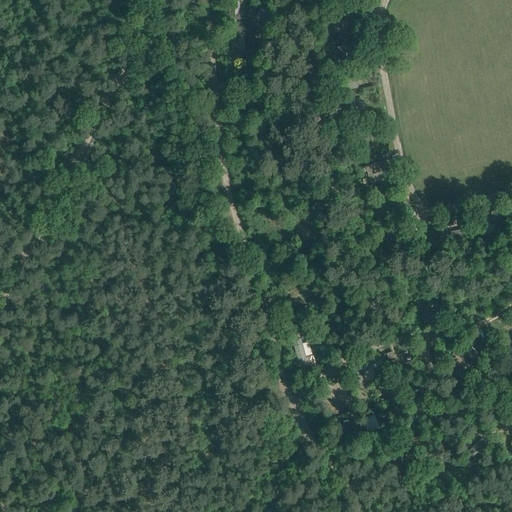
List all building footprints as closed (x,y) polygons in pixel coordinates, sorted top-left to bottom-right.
[(260,9),(254,20),(264,25),(264,23),(269,26),(273,19),(268,16),(274,6),(269,3),(265,10),(263,9),(262,10),(260,9)] [(334,32),(348,32),(348,21),(335,21),(334,32)] [(232,55),(239,55),(240,32),(233,32),(232,55)] [(336,65),(356,63),(355,57),(347,58),(346,46),(334,48),(336,65)] [(340,77),(340,78),(338,78),(339,84),(334,86),(336,94),(341,93),(341,91),(358,88),(355,74),(340,77)] [(353,108),(354,114),(366,110),(363,99),(354,101),(356,108),(353,108)] [(369,134),(356,135),(356,128),(350,129),(352,148),(363,147),(363,144),(370,143),(369,134)] [(363,167),(365,172),(367,171),(371,183),(375,182),(374,175),(385,172),(384,167),(388,166),(387,161),(363,167)] [(376,207),(377,212),(378,211),(379,217),(400,212),(398,202),(392,203),(392,205),(390,205),(389,203),(376,207)] [(465,216),(468,236),(477,234),(474,215),(465,216)] [(387,229),(381,232),(384,238),(387,243),(407,231),(404,226),(390,234),(387,229)] [(436,240),(434,240),(435,245),(446,243),(445,237),(445,238),(442,229),(434,231),(436,240)] [(365,304),(372,307),(371,309),(381,313),(383,308),(385,309),(387,304),(369,297),(368,299),(367,299),(365,304)] [(436,316),(434,317),(434,320),(444,319),(442,301),(430,302),(430,305),(424,305),(424,309),(436,308),(436,316)] [(319,334),(314,337),(317,342),(322,339),(319,334)] [(308,342),(297,345),(301,358),(311,354),(308,342)] [(480,356),(469,342),(451,356),(456,362),(467,354),(473,361),(480,356)] [(511,342),(494,345),(496,361),(502,360),(501,352),(511,350),(511,342)] [(398,365),(415,358),(412,353),(396,361),(398,365)] [(363,370),(373,367),(377,377),(385,374),(379,356),(360,363),(363,370)] [(354,374),(359,372),(357,365),(351,368),(354,374)] [(363,421),(369,434),(380,429),(374,416),(363,421)] [(429,435),(405,441),(407,451),(432,446),(429,435)] [(482,438),(462,457),(468,463),(478,453),(484,459),(489,454),(484,448),(488,444),(482,438)]
